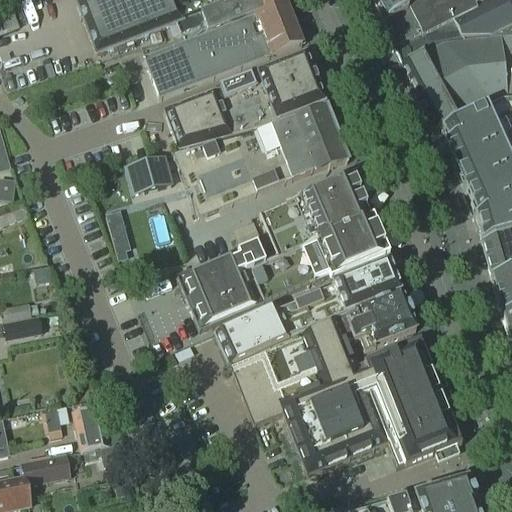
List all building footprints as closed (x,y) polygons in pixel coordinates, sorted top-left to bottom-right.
[(22,0),(10,0),(0,4),(0,39),(32,28),(22,0)] [(244,0),(87,0),(75,5),(95,57),(199,18),(244,0)] [(280,0),(244,0),(199,18),(206,37),(283,7),(280,0)] [(363,0),(379,32),(404,19),(402,14),(429,0),(363,0)] [(407,19),(380,32),(391,55),(419,41),(420,44),(473,17),(471,12),(494,0),(434,0),(405,15),(407,19)] [(419,41),(391,55),(400,71),(440,49),(460,47),(460,45),(511,40),(511,39),(511,28),(497,0),(494,0),(471,12),(473,17),(420,44),(419,41)] [(207,38),(141,63),(157,105),(300,50),(284,10),(254,22),(254,21),(207,38)] [(511,103),(511,41),(460,47),(440,49),(400,71),(399,71),(400,72),(402,71),(410,86),(408,87),(409,88),(412,86),(428,116),(425,118),(425,119),(427,118),(435,132),(434,133),(434,134),(487,107),(511,103)] [(303,61),(162,116),(177,156),(270,130),(322,110),(316,93),(317,93),(311,78),(310,78),(303,61)] [(511,105),(497,107),(440,133),(445,145),(442,147),(474,219),(472,220),(473,221),(479,246),(511,237),(511,105)] [(192,154),(192,155),(199,178),(201,185),(278,155),(290,185),(326,171),(327,173),(345,166),(345,167),(347,167),(325,113),(288,128),(287,127),(249,141),(249,140),(192,154)] [(199,178),(174,185),(185,227),(290,185),(278,155),(201,185),(199,178)] [(166,164),(138,171),(145,199),(173,192),(166,164)] [(257,220),(275,262),(367,222),(366,219),(350,181),(257,220)] [(20,206),(0,213),(0,232),(26,223),(20,206)] [(328,285),(384,261),(367,222),(275,262),(262,267),(254,249),(235,257),(235,259),(175,284),(197,336),(327,281),(328,285)] [(511,238),(480,248),(483,259),(490,284),(489,284),(510,356),(511,363),(511,238)] [(272,312),(212,341),(227,371),(287,343),(287,342),(300,337),(300,338),(335,324),(398,299),(388,271),(290,310),(290,311),(274,317),(272,312)] [(404,312),(398,299),(335,324),(335,325),(343,345),(351,345),(352,347),(357,344),(362,356),(413,336),(408,323),(409,323),(408,322),(404,313),(405,313),(404,311),(404,312)] [(25,310),(0,314),(0,326),(0,327),(28,322),(25,310)] [(38,322),(0,329),(0,331),(3,348),(41,341),(38,322)] [(457,450),(415,349),(402,354),(401,352),(353,371),(343,345),(335,325),(228,371),(252,432),(281,420),(305,481),(386,449),(395,472),(394,473),(395,474),(457,450)] [(98,416),(72,420),(78,458),(99,455),(105,454),(98,416)] [(105,454),(99,455),(103,474),(121,470),(117,451),(105,454)] [(65,459),(48,462),(49,465),(52,486),(68,482),(65,459)] [(22,484),(0,488),(0,511),(27,511),(24,493),(53,487),(52,486),(49,465),(19,471),(22,484)] [(475,511),(465,484),(374,511),(475,511)]
